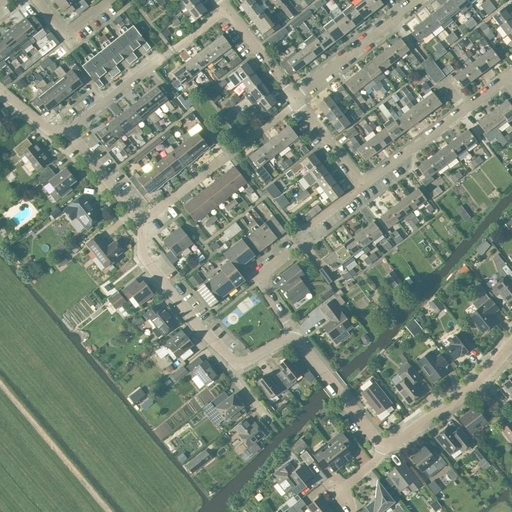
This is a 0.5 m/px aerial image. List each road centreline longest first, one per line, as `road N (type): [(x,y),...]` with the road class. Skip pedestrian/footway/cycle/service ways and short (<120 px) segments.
road 1 (residential): [(293,338),(242,363),(229,359),(147,266),(140,225)]
road 2 (residential): [(66,134),(227,11)]
road 3 (residential): [(362,186),(511,75)]
road 4 (residential): [(386,450),(446,406),(511,339)]
road 5 (track): [(108,511),(0,384)]
road 6 (residential): [(294,99),(414,0)]
road 7 (residential): [(386,450),(293,338)]
